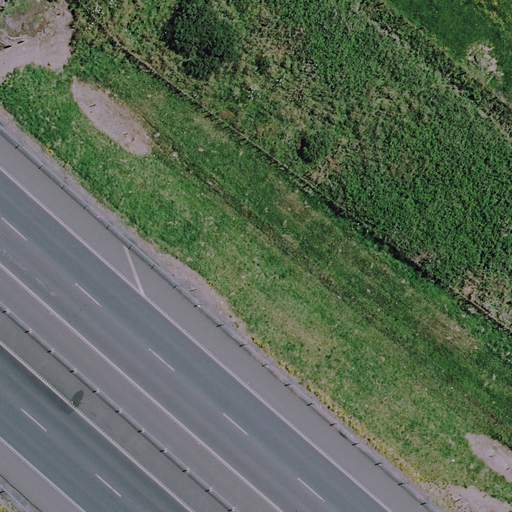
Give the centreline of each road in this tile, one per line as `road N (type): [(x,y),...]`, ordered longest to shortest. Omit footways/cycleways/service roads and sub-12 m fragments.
road 1 (motorway): [(0,220),(325,511)]
road 2 (motorway): [(134,511),(0,391)]
